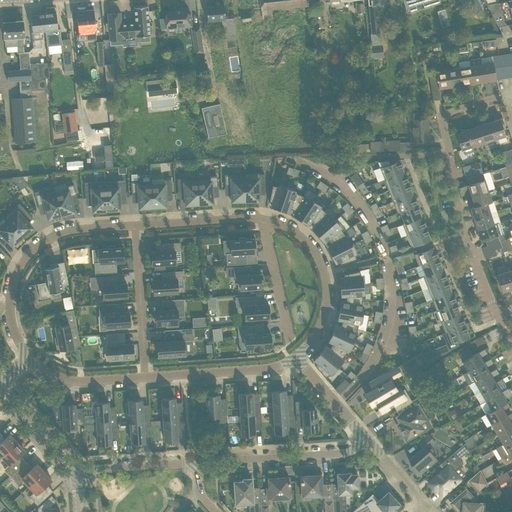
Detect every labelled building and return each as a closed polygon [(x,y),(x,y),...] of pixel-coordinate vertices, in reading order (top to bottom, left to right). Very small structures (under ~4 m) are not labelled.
[(275,9),(274,0),(260,0),(262,16),(272,15),(271,10),(275,9)] [(308,6),(307,0),(274,0),(275,9),(308,6)] [(364,13),(362,0),(318,0),(319,5),(328,5),(327,3),(354,1),(355,13),(364,13)] [(385,5),(384,0),(367,0),(371,34),(379,33),(377,6),(385,5)] [(402,0),(407,13),(417,11),(415,5),(422,2),(424,8),(440,3),(438,0),(402,0)] [(469,0),(475,14),(483,10),(480,3),(486,1),(488,5),(485,0),(469,0)] [(497,26),(511,24),(511,0),(507,0),(488,5),(497,26)] [(233,18),(225,19),(224,5),(206,7),(207,21),(221,20),(222,28),(224,28),(225,32),(224,32),(225,35),(227,47),(238,46),(233,18)] [(128,22),(128,26),(130,46),(137,46),(137,37),(150,35),(150,34),(152,34),(152,26),(149,26),(147,6),(134,7),(135,22),(128,22)] [(190,14),(188,14),(187,7),(175,8),(175,11),(165,12),(166,18),(159,19),(161,32),(167,31),(167,35),(175,35),(175,28),(191,27),(190,14)] [(85,11),(77,12),(79,31),(87,31),(87,40),(96,40),(95,30),(93,10),(85,10),(85,11)] [(59,29),(58,29),(56,13),(43,15),(45,31),(51,30),(52,46),(61,45),(59,29)] [(130,46),(128,26),(128,22),(121,23),(120,13),(107,14),(108,23),(105,23),(106,31),(108,31),(109,40),(122,39),(122,47),(130,46)] [(241,15),(242,22),(250,21),(249,14),(241,15)] [(40,31),(45,31),(43,15),(31,16),(32,32),(31,32),(33,47),(42,46),(40,31)] [(24,39),(23,31),(23,21),(15,21),(15,24),(10,24),(3,23),(3,22),(4,40),(5,48),(17,47),(17,54),(19,54),(20,70),(6,71),(7,82),(19,81),(20,98),(11,99),(14,144),(36,142),(31,91),(30,64),(29,52),(23,52),(22,39),(24,39)] [(195,53),(203,52),(199,28),(191,29),(195,53)] [(371,34),(370,34),(370,42),(381,41),(380,33),(379,33),(371,34)] [(485,48),(497,46),(496,39),(484,41),(485,48)] [(105,65),(102,42),(96,42),(99,67),(104,67),(105,67),(105,65)] [(456,53),(468,51),(467,43),(455,45),(456,53)] [(372,59),(383,58),(382,45),(371,46),(372,59)] [(70,50),(62,51),(62,52),(64,70),(64,71),(73,70),(70,50)] [(494,68),(500,67),(498,55),(480,58),(481,65),(484,82),(496,80),(494,68)] [(481,65),(480,58),(469,60),(469,61),(473,83),(484,82),(481,65)] [(469,61),(458,62),(458,64),(461,85),(462,85),(462,87),(464,88),(468,87),(469,86),(469,84),(473,83),(469,61)] [(45,78),(49,78),(47,62),(30,64),(31,91),(46,90),(45,78)] [(105,67),(104,67),(106,81),(113,80),(114,80),(112,64),(105,65),(105,67)] [(450,87),(461,85),(458,64),(453,65),(454,68),(447,69),(450,87)] [(496,80),(502,79),(500,67),(494,68),(496,80)] [(447,69),(436,71),(436,68),(428,69),(429,76),(433,100),(440,99),(439,89),(450,87),(447,69)] [(161,80),(146,82),(148,97),(177,93),(175,82),(161,84),(161,80)] [(208,138),(226,134),(219,104),(201,108),(208,138)] [(77,132),(77,130),(74,112),(61,114),(62,120),(54,122),(55,134),(65,132),(67,142),(78,140),(77,132)] [(428,118),(419,119),(418,113),(407,113),(408,121),(410,121),(411,142),(429,141),(428,118)] [(494,140),(505,136),(500,119),(489,122),(494,140)] [(483,143),(494,140),(489,122),(478,126),(483,143)] [(472,147),(483,143),(478,126),(467,129),(472,147)] [(91,128),(80,129),(81,130),(82,139),(92,137),(91,128)] [(472,147),(467,129),(456,133),(461,150),(462,150),(464,154),(473,151),(472,147)] [(0,138),(0,151),(8,152),(7,138),(0,138)] [(400,150),(400,142),(399,140),(369,142),(370,152),(400,150)] [(502,158),(511,155),(511,149),(500,153),(502,158)] [(96,154),(97,161),(105,161),(104,153),(96,154)] [(504,164),(511,161),(511,155),(502,158),(504,164)] [(384,179),(403,172),(399,160),(379,168),(384,179)] [(462,167),(464,173),(481,168),(479,162),(462,167)] [(464,173),(465,179),(483,173),(481,168),(464,173)] [(388,190),(408,183),(403,172),(384,179),(388,190)] [(465,179),(467,185),(471,196),(488,190),(483,173),(465,179)] [(244,201),(245,201),(244,174),(244,176),(232,177),(232,175),(225,175),(225,190),(232,189),(232,201),(237,201),(238,201),(239,201),(240,201),(242,201),(244,201)] [(264,174),(258,175),(258,174),(244,174),(245,201),(246,201),(248,201),(249,201),(250,200),(250,201),(251,201),(251,200),(253,200),(253,201),(253,200),(258,200),(258,189),(264,189),(264,174)] [(21,176),(12,177),(19,189),(26,184),(21,176)] [(211,191),(217,191),(216,177),(209,177),(210,179),(197,179),(199,204),(200,204),(202,203),(202,204),(202,203),(204,203),(204,204),(204,203),(206,203),(206,204),(207,204),(207,203),(212,203),(211,191)] [(197,179),(184,180),(184,179),(177,179),(178,193),(185,193),(186,204),(191,204),(191,205),(191,204),(193,204),(195,204),(196,204),(197,204),(198,204),(199,204),(197,179)] [(165,195),(171,194),(170,180),(164,180),(164,184),(151,185),(151,183),(152,207),(153,207),(154,207),(155,207),(156,207),(158,206),(158,207),(158,206),(160,206),(160,207),(160,206),(166,206),(165,195)] [(320,190),(324,184),(320,181),(316,187),(320,190)] [(151,183),(138,184),(138,182),(131,182),(132,197),(138,196),(139,208),(144,207),(145,208),(145,207),(147,207),(147,208),(147,207),(149,207),(151,207),(152,207),(151,207),(152,207),(151,183)] [(359,191),(365,187),(362,182),(356,186),(359,191)] [(118,198),(125,197),(124,183),(117,183),(118,187),(105,188),(106,210),(107,210),(109,210),(110,210),(111,210),(112,210),(114,209),(114,210),(114,209),(119,209),(118,198)] [(280,208),(287,186),(279,183),(278,186),(272,185),(269,201),(272,202),(271,206),(274,207),(275,207),(276,207),(276,208),(277,208),(277,207),(278,208),(279,209),(279,208),(280,208)] [(393,202),(412,194),(408,183),(388,190),(393,202)] [(325,193),(329,187),(324,184),(320,190),(325,193)] [(71,200),(77,199),(73,185),(66,187),(67,190),(55,194),(61,215),(62,215),(62,214),(64,214),(66,213),(66,214),(66,213),(68,213),(69,213),(68,213),(74,211),(71,200)] [(105,188),(92,189),(91,185),(85,186),(86,200),(92,199),(93,211),(98,210),(98,211),(99,211),(99,210),(100,210),(100,211),(101,211),(101,210),(103,210),(103,211),(103,210),(105,210),(106,210),(105,188)] [(295,192),(296,189),(287,186),(280,208),(280,209),(281,209),(283,209),(282,210),(283,210),(285,210),(285,211),(285,210),(288,211),(289,208),(292,209),(293,209),(300,194),(295,192)] [(362,195),(368,191),(365,187),(359,191),(362,195)] [(53,188),(35,193),(35,195),(39,209),(45,207),(47,213),(48,218),(53,217),(54,217),(55,216),(55,217),(56,217),(56,216),(57,216),(58,216),(60,215),(60,216),(60,215),(61,215),(55,194),(53,188)] [(470,208),(491,201),(488,190),(471,196),(474,206),(470,208)] [(305,196),(305,197),(300,194),(293,209),(295,211),(293,214),(296,216),(298,217),(298,218),(298,217),(300,218),(299,219),(300,219),(300,218),(301,219),(313,201),(305,196)] [(397,213),(416,205),(412,194),(393,202),(397,213)] [(320,207),(320,206),(313,201),(301,219),(302,219),(301,220),(302,220),(303,221),(304,221),(305,222),(305,223),(305,222),(308,224),(310,221),(313,223),(324,211),(320,207)] [(491,201),(470,208),(473,219),(490,214),(487,203),(492,202),(491,201)] [(345,212),(350,207),(347,203),(341,208),(345,212)] [(372,211),(378,207),(375,203),(369,206),(372,211)] [(24,219),(29,215),(19,204),(14,208),(4,217),(22,236),(23,236),(23,235),(24,234),(25,234),(24,234),(26,233),(26,232),(27,231),(28,231),(32,227),(24,219)] [(402,224),(421,216),(416,205),(397,213),(400,212),(404,223),(402,223),(402,224)] [(348,216),(354,211),(350,207),(345,212),(348,216)] [(374,216),(380,212),(378,207),(372,211),(374,216)] [(329,214),(328,214),(324,211),(313,223),(315,225),(313,228),(315,230),(314,231),(315,231),(316,232),(318,234),(317,234),(318,234),(318,235),(336,219),(334,220),(329,214)] [(473,219),(477,230),(494,224),(497,223),(494,224),(490,214),(473,219)] [(406,235),(425,227),(421,216),(402,224),(406,235)] [(21,237),(22,236),(4,217),(7,220),(0,226),(0,240),(4,237),(12,245),(16,242),(17,242),(16,241),(18,240),(19,239),(20,239),(20,238),(21,237),(22,237),(21,237)] [(342,226),(338,220),(336,219),(318,235),(319,235),(319,236),(321,237),(320,237),(321,237),(322,239),(324,241),(327,239),(329,241),(343,232),(340,228),(342,226)] [(503,233),(501,234),(497,223),(494,224),(477,230),(481,241),(485,240),(487,246),(505,240),(505,239),(503,233)] [(411,247),(430,239),(425,227),(406,235),(411,247)] [(347,237),(346,237),(343,232),(329,241),(330,242),(331,244),(328,246),(329,249),(329,250),(329,249),(330,251),(330,252),(330,251),(331,253),(331,254),(331,253),(332,254),(353,244),(353,243),(351,244),(347,237)] [(238,239),(236,240),(230,240),(231,253),(226,253),(227,265),(247,264),(246,253),(255,252),(255,249),(256,249),(256,241),(254,242),(254,238),(246,239),(246,237),(238,238),(238,239)] [(502,253),(511,249),(511,245),(509,238),(505,239),(505,240),(487,246),(481,247),(483,253),(500,248),(502,253)] [(179,243),(162,244),(155,244),(156,250),(157,249),(157,252),(151,252),(152,265),(154,265),(154,270),(165,270),(165,264),(176,263),(175,251),(180,251),(179,243)] [(354,253),(357,252),(353,244),(332,254),(332,255),(332,256),(332,255),(333,257),(334,259),(336,262),(339,261),(340,263),(340,264),(356,259),(354,253)] [(108,248),(99,249),(100,262),(94,262),(95,275),(117,273),(116,266),(115,266),(115,262),(124,261),(123,247),(114,248),(114,246),(107,246),(108,248)] [(418,266),(437,258),(433,246),(414,254),(418,266)] [(495,250),(500,248),(483,253),(485,259),(497,255),(495,250)] [(423,277),(442,269),(437,258),(418,266),(421,265),(425,275),(423,276),(423,277)] [(36,284),(37,284),(38,291),(40,299),(50,297),(50,293),(63,290),(62,285),(68,284),(64,262),(63,262),(55,264),(50,265),(50,267),(44,268),(47,282),(36,284)] [(262,282),(261,274),(250,275),(250,266),(233,267),(234,277),(237,276),(238,291),(247,291),(247,289),(260,288),(260,282),(262,282)] [(427,288),(446,280),(442,269),(423,277),(427,288)] [(364,276),(360,276),(359,270),(343,274),(344,277),(340,278),(340,281),(340,282),(340,283),(340,284),(341,285),(340,286),(341,286),(341,287),(364,285),(364,276)] [(164,272),(164,280),(153,280),(154,294),(155,294),(155,296),(167,295),(167,293),(178,292),(177,279),(183,279),(182,271),(163,272),(164,272)] [(502,292),(511,288),(511,284),(508,271),(497,275),(502,292)] [(118,297),(127,297),(126,283),(113,284),(112,276),(95,277),(96,286),(102,285),(103,298),(106,298),(106,300),(118,300),(118,297)] [(432,299),(451,291),(446,280),(427,288),(432,299)] [(341,288),(340,288),(341,288),(341,290),(341,292),(341,293),(341,292),(342,296),(345,295),(345,298),(345,299),(362,299),(362,294),(363,294),(371,293),(370,284),(369,284),(364,285),(341,287),(341,288)] [(436,310),(455,303),(451,291),(432,299),(436,310)] [(64,309),(72,308),(71,296),(62,296),(64,309)] [(255,318),(269,317),(268,304),(259,305),(259,302),(260,302),(260,296),(244,297),(245,306),(244,306),(245,321),(255,321),(255,318)] [(215,297),(207,297),(208,309),(216,308),(215,297)] [(157,319),(158,325),(165,324),(166,327),(178,326),(177,309),(176,309),(176,307),(182,307),(182,299),(164,300),(165,310),(155,311),(155,319),(157,319)] [(361,305),(362,299),(345,299),(345,302),(341,301),(341,305),(340,305),(341,305),(340,307),(340,309),(339,309),(340,309),(340,310),(363,315),(363,314),(361,314),(362,305),(361,305)] [(120,310),(117,310),(116,303),(98,305),(99,316),(105,316),(106,330),(114,329),(114,327),(130,326),(129,322),(131,322),(130,315),(129,315),(129,312),(120,312),(120,310)] [(436,310),(432,312),(437,323),(440,321),(460,314),(455,303),(436,310)] [(362,323),(363,315),(340,310),(340,311),(339,311),(339,312),(339,313),(339,314),(339,316),(338,315),(338,316),(339,316),(338,319),(342,320),(341,323),(357,328),(358,323),(362,323)] [(445,333),(464,325),(460,314),(440,321),(445,333)] [(73,347),(80,346),(75,323),(55,327),(57,337),(55,338),(57,349),(59,348),(60,350),(67,348),(67,350),(73,348),(73,347)] [(355,333),(357,328),(341,323),(340,326),(336,325),(335,328),(334,328),(335,328),(334,330),(334,329),(333,330),(334,330),(333,332),(333,331),(333,332),(333,333),(354,343),(358,335),(355,333)] [(245,337),(246,349),(254,348),(254,349),(255,349),(255,351),(262,350),(262,349),(263,349),(263,348),(271,347),(271,343),(272,343),(272,337),(270,337),(270,333),(262,334),(262,330),(252,331),(251,325),(237,325),(238,338),(245,337)] [(446,344),(422,354),(427,364),(459,345),(458,343),(457,341),(469,336),(464,325),(445,333),(442,334),(446,344)] [(193,328),(176,329),(176,336),(172,336),(172,339),(165,339),(165,342),(157,342),(157,345),(156,345),(157,354),(157,353),(158,356),(167,356),(167,357),(176,357),(176,355),(185,354),(184,341),(194,340),(193,328)] [(107,360),(121,359),(133,358),(132,354),(134,354),(134,348),(132,348),(132,344),(123,344),(123,341),(123,333),(106,334),(107,346),(106,346),(107,360)] [(354,343),(333,333),(332,334),(332,333),(332,334),(331,336),(331,335),(331,336),(330,338),(330,337),(330,338),(329,341),(332,343),(331,345),(331,346),(344,354),(347,350),(348,350),(352,342),(354,343)] [(341,359),(344,354),(331,346),(329,348),(326,346),(324,348),(323,348),(323,349),(322,350),(321,352),(320,351),(320,352),(321,352),(320,353),(338,368),(344,361),(341,359)] [(480,357),(486,353),(484,349),(478,353),(477,352),(472,355),(468,349),(458,355),(468,371),(483,362),(480,357)] [(332,375),(338,368),(320,353),(319,353),(319,354),(318,355),(317,355),(318,355),(317,357),(316,357),(314,360),(317,362),(315,364),(315,365),(326,377),(330,373),(332,375)] [(468,371),(462,375),(468,385),(468,384),(474,381),(489,372),(486,366),(492,363),(490,359),(483,362),(468,371)] [(492,376),(498,373),(495,368),(489,372),(474,381),(480,391),(495,382),(492,376)] [(352,380),(356,375),(350,371),(347,375),(352,380)] [(393,405),(396,410),(396,411),(412,401),(411,400),(410,400),(404,389),(401,391),(399,388),(396,389),(386,372),(368,383),(369,383),(377,378),(381,385),(365,394),(371,405),(376,403),(381,412),(393,405)] [(439,372),(431,376),(438,388),(445,385),(439,372)] [(497,386),(504,382),(501,378),(495,382),(480,391),(485,401),(501,392),(497,386)] [(339,394),(349,384),(345,380),(335,389),(339,394)] [(503,396),(509,392),(507,388),(501,392),(485,401),(491,411),(485,414),(485,415),(507,402),(503,396)] [(285,391),(282,391),(282,390),(282,391),(280,391),(279,391),(278,391),(277,391),(275,391),(272,391),(272,392),(272,395),(270,396),(271,404),(273,404),(273,406),(273,409),(274,411),(273,411),(273,412),(293,411),(292,406),(286,407),(285,391)] [(251,393),(249,393),(248,393),(247,393),(246,393),(244,393),(242,393),(239,394),(239,398),(237,398),(238,406),(240,406),(240,408),(239,408),(240,408),(240,411),(240,413),(240,414),(259,413),(259,403),(252,403),(252,393),(251,393)] [(218,395),(215,395),(213,395),(211,395),(209,396),(209,395),(208,395),(208,396),(206,396),(206,401),(202,401),(203,410),(206,410),(207,417),(210,417),(212,417),(214,416),(214,417),(215,417),(215,416),(216,416),(216,417),(217,417),(217,416),(219,416),(220,416),(220,415),(226,415),(226,410),(219,410),(218,395)] [(449,397),(443,400),(446,405),(452,401),(449,397)] [(174,398),(172,398),(171,398),(169,398),(167,398),(165,398),(165,399),(162,399),(162,403),(160,403),(161,411),(163,411),(163,413),(162,413),(162,414),(163,414),(163,416),(162,416),(163,416),(163,418),(163,419),(182,418),(182,408),(175,408),(174,398)] [(141,400),(138,400),(136,400),(134,401),(134,400),(134,401),(132,401),(132,400),(131,400),(131,401),(129,401),(128,401),(129,405),(127,405),(127,413),(129,413),(129,415),(129,416),(130,416),(130,418),(129,418),(130,418),(130,421),(129,421),(130,421),(130,422),(149,420),(149,416),(142,416),(141,400)] [(94,416),(83,416),(83,425),(97,424),(116,423),(115,418),(109,419),(108,407),(108,402),(105,402),(103,403),(103,402),(102,402),(102,403),(101,403),(101,402),(100,402),(100,403),(98,403),(98,402),(98,403),(96,403),(95,403),(96,407),(94,407),(94,416)] [(503,410),(509,406),(507,402),(485,415),(491,424),(506,415),(503,410)] [(74,404),(72,405),(72,404),(71,404),(71,405),(70,405),(70,404),(69,404),(69,405),(67,405),(67,404),(67,405),(65,405),(62,405),(62,411),(59,411),(59,419),(63,419),(63,429),(64,429),(66,429),(67,429),(67,428),(69,428),(69,429),(69,428),(71,428),(71,429),(71,428),(73,428),(73,429),(73,428),(76,428),(76,424),(82,424),(82,414),(75,415),(75,404),(74,405),(74,404)] [(430,426),(423,414),(417,405),(397,418),(403,428),(399,430),(404,437),(406,440),(407,439),(408,440),(415,436),(415,435),(430,426)] [(315,409),(312,409),(310,410),(310,409),(309,409),(309,410),(308,410),(308,409),(307,409),(307,410),(305,410),(305,409),(305,410),(302,410),(302,411),(296,412),(296,416),(303,416),(304,431),(306,431),(307,431),(309,431),(311,431),(313,431),(316,430),(316,425),(318,425),(317,416),(315,416),(315,409)] [(286,416),(293,415),(293,411),(273,412),(274,413),(273,413),(274,413),(274,416),(273,416),(274,416),(274,418),(273,418),(273,419),(274,419),(274,421),(272,421),(273,429),(275,429),(275,433),(278,433),(280,433),(282,433),(283,433),(282,433),(284,432),(284,433),(285,433),(285,432),(287,432),(288,432),(286,416)] [(511,424),(509,419),(511,417),(511,411),(506,415),(491,424),(496,434),(511,425),(511,424)] [(259,413),(240,414),(240,415),(240,416),(240,415),(241,418),(240,418),(241,418),(241,420),(240,420),(240,421),(241,421),(241,423),(239,423),(239,431),(241,431),(242,435),(244,435),(245,435),(247,435),(249,435),(251,435),(254,434),(254,424),(260,424),(259,413)] [(176,423),(182,423),(182,418),(163,419),(163,420),(163,421),(163,423),(164,425),(163,425),(163,426),(164,426),(164,428),(162,428),(162,437),(164,436),(164,440),(165,440),(167,440),(167,441),(168,441),(168,440),(170,440),(172,440),(174,440),(177,439),(176,423)] [(143,425),(149,425),(149,420),(130,422),(129,422),(129,423),(130,423),(130,425),(130,428),(130,430),(128,430),(129,439),(131,439),(131,442),(134,442),(134,443),(135,443),(134,442),(136,442),(136,443),(137,443),(137,442),(138,442),(139,442),(141,442),(144,442),(144,441),(143,425)] [(110,428),(116,427),(116,423),(97,424),(97,425),(96,425),(97,425),(97,427),(96,427),(96,428),(97,428),(97,430),(97,432),(95,432),(96,441),(98,441),(98,444),(98,445),(101,444),(101,445),(101,444),(103,444),(103,445),(103,444),(105,444),(105,445),(106,445),(106,444),(107,444),(108,444),(110,444),(111,444),(110,428)] [(511,425),(496,434),(502,444),(511,438),(511,425)] [(9,435),(5,439),(0,434),(0,456),(1,457),(17,443),(9,435)] [(427,449),(435,442),(428,434),(418,443),(422,448),(408,460),(412,464),(410,466),(418,475),(436,459),(427,449)] [(511,438),(502,444),(495,448),(501,458),(511,451),(511,438)] [(19,455),(24,451),(17,443),(1,457),(8,465),(3,469),(10,477),(26,462),(19,455)] [(443,470),(428,483),(435,492),(437,491),(441,496),(449,489),(461,479),(460,478),(454,471),(459,466),(463,463),(459,459),(469,450),(467,447),(465,443),(447,459),(439,465),(443,470)] [(511,451),(501,458),(508,454),(511,460),(511,451)] [(36,464),(32,468),(26,462),(10,477),(11,476),(19,485),(23,481),(28,486),(44,472),(36,464)] [(474,474),(467,481),(472,486),(483,476),(479,470),(474,474)] [(505,481),(510,478),(507,471),(495,478),(501,488),(507,485),(505,481)] [(47,484),(51,480),(44,472),(28,486),(33,492),(29,496),(37,505),(53,491),(47,484)] [(350,475),(350,473),(344,472),(342,472),(340,472),(340,474),(337,474),(339,494),(351,493),(351,488),(358,487),(357,475),(350,475)] [(321,484),(321,483),(321,475),(300,476),(301,481),(300,481),(300,483),(301,483),(302,500),(311,500),(313,498),(324,497),(324,494),(325,494),(324,484),(321,484)] [(289,482),(288,477),(268,478),(269,488),(266,488),(267,501),(281,500),(283,502),(290,501),(289,484),(290,484),(289,482)] [(253,498),(252,488),(251,478),(243,479),(243,481),(241,481),(240,480),(236,480),(235,481),(234,482),(235,506),(236,506),(236,501),(244,501),(244,503),(248,503),(248,511),(260,511),(260,505),(260,498),(253,498)] [(475,502),(475,498),(467,489),(450,503),(456,510),(459,508),(462,511),(482,511),(484,511),(484,503),(475,502)] [(366,499),(351,511),(390,511),(399,504),(394,498),(395,498),(390,491),(388,492),(379,499),(378,500),(376,502),(375,501),(371,505),(366,500),(367,499),(366,499)] [(52,505),(56,501),(51,496),(37,508),(37,511),(56,511),(56,508),(52,508),(52,505)] [(339,496),(332,497),(332,500),(332,511),(346,511),(346,507),(340,507),(339,496)] [(324,511),(332,511),(332,500),(324,501),(324,511)]
